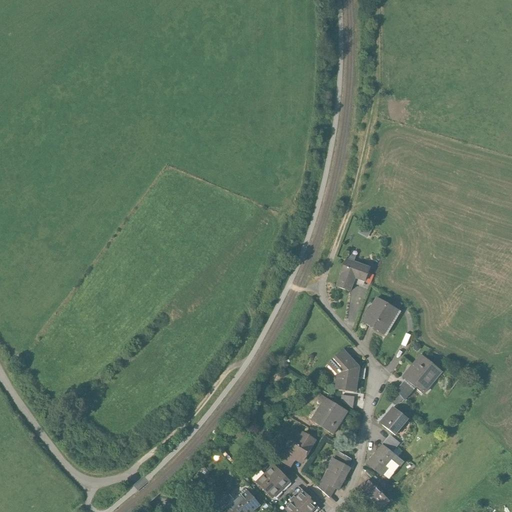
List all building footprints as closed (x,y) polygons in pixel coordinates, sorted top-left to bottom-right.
[(349,254),(347,260),(354,263),(357,257),(349,254)] [(354,263),(347,260),(337,287),(351,292),(354,284),(356,278),(366,282),(370,269),(354,263)] [(363,288),(366,282),(356,278),(354,284),(363,288)] [(399,312),(378,299),(364,323),(385,335),(399,312)] [(329,365),(339,375),(337,390),(357,393),(360,368),(344,351),(329,365)] [(443,374),(422,356),(404,378),(407,380),(417,388),(425,395),(443,374)] [(404,400),(406,402),(417,388),(407,380),(397,392),(400,395),(404,400)] [(397,406),(404,400),(400,395),(393,401),(397,406)] [(342,396),(341,401),(353,410),(355,398),(342,396)] [(349,414),(327,400),(313,422),(334,436),(349,414)] [(410,421),(394,408),(381,424),(397,437),(410,421)] [(318,443),(301,433),(288,455),(305,465),(318,443)] [(391,437),(383,446),(393,454),(401,445),(391,437)] [(393,454),(383,446),(368,466),(384,479),(389,472),(386,469),(392,461),(396,457),(393,454)] [(333,460),(334,461),(323,482),(334,488),(340,491),(351,470),(344,466),(348,458),(337,452),(333,460)] [(221,457),(218,453),(213,458),(216,462),(221,457)] [(405,464),(396,457),(392,461),(402,469),(405,464)] [(277,469),(269,477),(282,492),(291,484),(277,469)] [(282,492),(269,477),(260,485),(273,500),(282,492)] [(320,481),(316,487),(329,498),(334,488),(323,482),(320,481)] [(196,486),(191,482),(187,486),(192,491),(196,486)] [(383,511),(391,504),(369,482),(361,490),(382,511),(383,511)] [(248,493),(236,503),(243,511),(255,511),(261,507),(248,493)] [(314,511),(318,508),(303,494),(287,510),(288,511),(314,511)] [(243,511),(236,503),(225,511),(243,511)]
